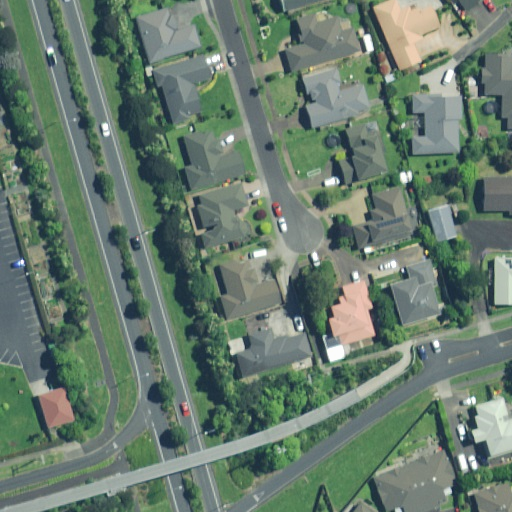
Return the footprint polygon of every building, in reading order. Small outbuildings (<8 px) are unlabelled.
[(280,0),(284,12),(322,0),(280,0)] [(421,62),(420,59),(414,45),(423,41),(420,35),(440,27),(431,6),(416,12),(413,5),(401,11),(396,0),(392,0),(373,8),(400,71),(411,66),(421,62)] [(458,0),(466,11),(483,0),(458,0)] [(177,31),(170,8),(136,19),(150,64),(202,48),(194,25),(177,31)] [(317,23),(314,14),(296,19),(303,45),(285,50),(292,72),(361,51),(354,29),(342,32),(338,17),(317,23)] [(211,79),(204,56),(153,71),(158,87),(163,85),(174,124),(188,120),(187,117),(202,113),(193,84),(211,79)] [(511,56),(485,56),(483,95),(503,95),(502,118),(508,118),(508,129),(511,129),(511,56)] [(343,80),(339,67),(303,78),(310,105),(306,106),(312,128),(357,115),(356,112),(370,108),(363,85),(339,92),(336,82),(343,80)] [(462,96),(413,97),(413,113),(424,113),(425,137),(413,138),(413,154),(459,153),(459,120),(462,120),(462,96)] [(367,135),(364,124),(346,129),(353,157),(339,160),(346,184),(386,173),(375,133),(367,135)] [(223,156),(216,131),(185,140),(193,166),(185,168),(191,190),(245,174),(239,152),(223,156)] [(413,181),(410,171),(398,174),(401,184),(413,181)] [(511,179),(485,179),(484,211),(509,211),(509,215),(511,215),(511,179)] [(248,207),(242,184),(195,197),(205,233),(201,235),(205,249),(249,236),(245,220),(239,221),(236,210),(248,207)] [(414,234),(402,188),(373,195),(376,210),(370,212),(373,222),(353,227),(359,249),(371,246),(414,234)] [(457,237),(449,206),(427,211),(435,242),(457,237)] [(280,304),(266,252),(220,265),(228,295),(221,297),(227,319),(280,304)] [(511,258),(495,259),(495,305),(511,304),(511,258)] [(434,282),(428,262),(406,269),(409,280),(388,287),(400,326),(439,315),(430,283),(434,282)] [(371,308),(363,281),(342,287),(344,295),(336,298),(338,305),(328,308),(331,318),(327,319),(332,337),(337,336),(340,346),(374,336),(367,309),(371,308)] [(273,341),(270,329),(248,335),(252,349),(238,353),(245,377),(312,358),(306,334),(287,339),(286,337),(273,341)] [(326,352),(329,363),(381,349),(378,338),(326,352)] [(64,386),(38,394),(48,427),(73,419),(64,386)] [(477,416),(473,417),(477,429),(470,432),(474,443),(480,441),(485,458),(511,449),(511,419),(502,423),(500,417),(506,415),(501,399),(474,407),(477,416)] [(458,485),(445,451),(373,477),(386,511),(403,505),(405,511),(421,511),(437,506),(436,503),(444,500),(441,491),(458,485)] [(511,511),(511,492),(509,482),(474,493),(479,511),(511,511)] [(374,511),(359,501),(351,511),(374,511)]
